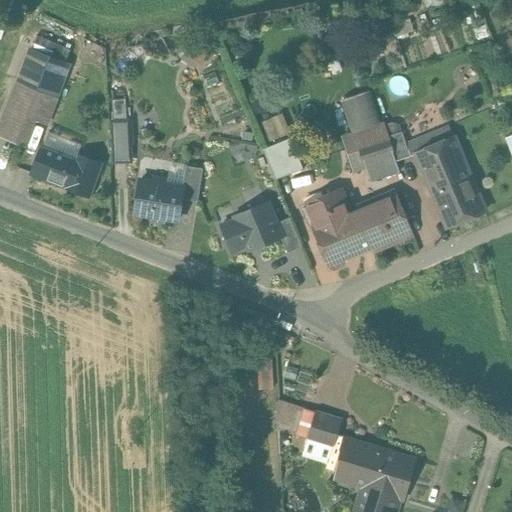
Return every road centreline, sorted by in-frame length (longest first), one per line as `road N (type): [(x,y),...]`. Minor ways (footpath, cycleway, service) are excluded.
road 1 (unclassified): [(304,314),(0,197)]
road 2 (unclassified): [(511,438),(416,388),(304,314)]
road 3 (residential): [(511,227),(304,314)]
